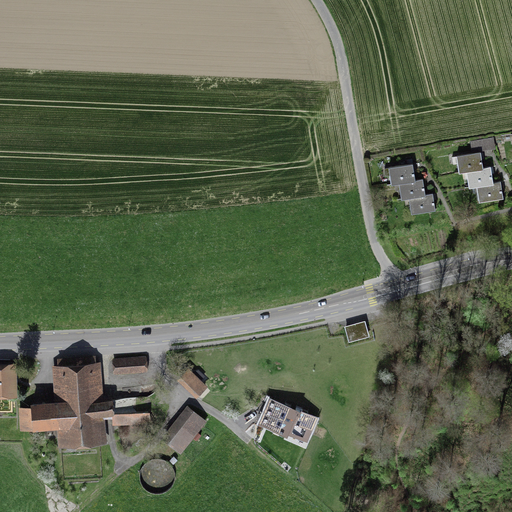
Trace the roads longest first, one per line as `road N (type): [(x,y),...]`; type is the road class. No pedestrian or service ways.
road 1 (tertiary): [(401,287),(228,326),(0,344)]
road 2 (residential): [(315,0),(342,57),(371,230),(401,287)]
